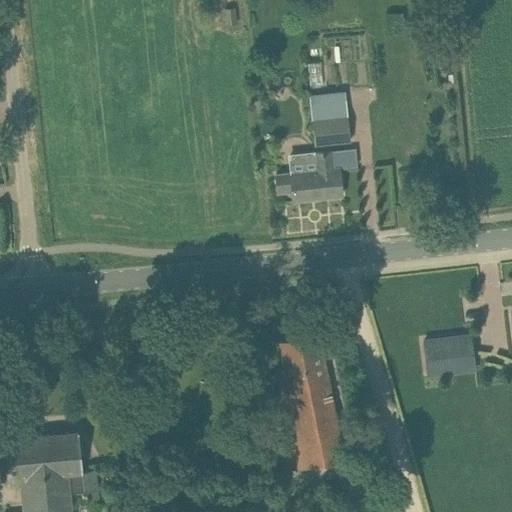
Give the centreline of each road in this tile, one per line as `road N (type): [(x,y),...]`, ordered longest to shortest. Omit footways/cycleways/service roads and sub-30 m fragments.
road 1 (tertiary): [(511,235),(32,285)]
road 2 (unclassified): [(32,285),(6,0)]
